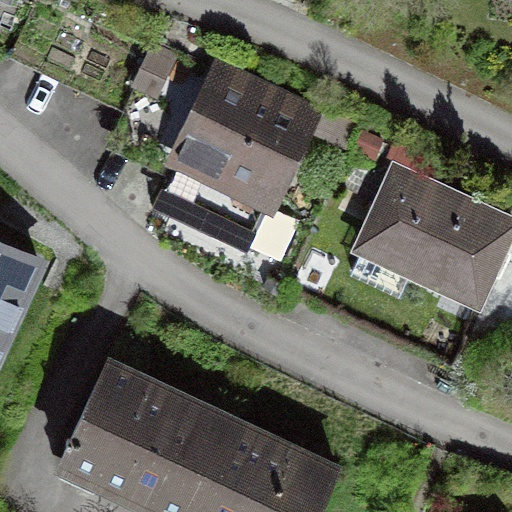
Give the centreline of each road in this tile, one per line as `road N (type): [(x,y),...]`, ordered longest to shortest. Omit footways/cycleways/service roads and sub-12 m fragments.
road 1 (residential): [(511,445),(213,315),(128,256),(0,142)]
road 2 (residential): [(511,132),(264,21),(195,0)]
